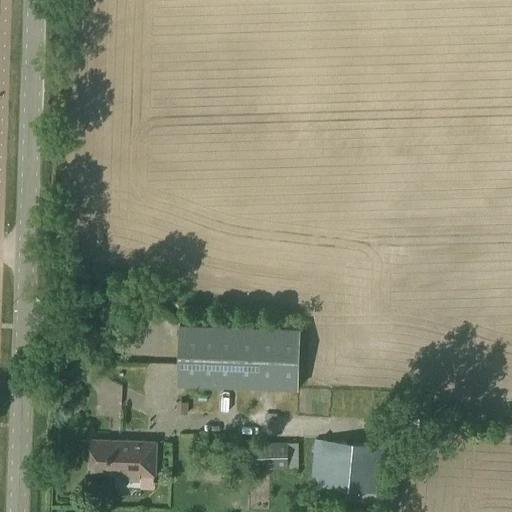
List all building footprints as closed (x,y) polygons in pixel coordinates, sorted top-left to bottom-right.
[(107,315),(137,316),(138,299),(108,298),(107,315)] [(177,384),(297,388),(299,328),(179,324),(177,384)] [(91,439),(90,472),(120,474),(119,479),(140,480),(140,475),(156,475),(157,441),(91,439)] [(310,484),(380,493),(385,447),(316,439),(310,484)] [(243,468),(298,468),(298,443),(243,443),(243,468)]
